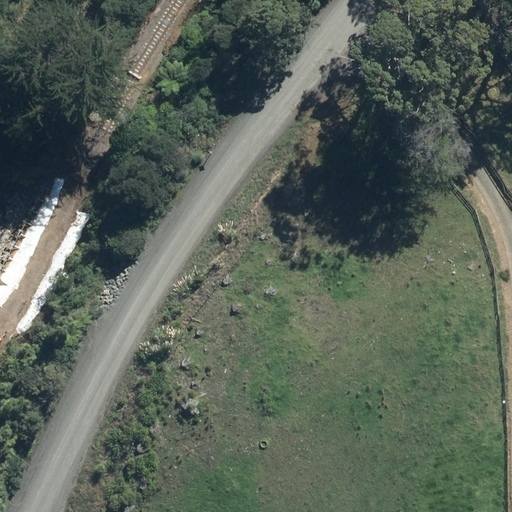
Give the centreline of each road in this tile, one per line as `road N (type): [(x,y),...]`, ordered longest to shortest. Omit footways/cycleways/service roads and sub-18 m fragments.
road 1 (tertiary): [(42,511),(133,308),(360,0)]
road 2 (track): [(511,236),(482,177),(352,6)]
